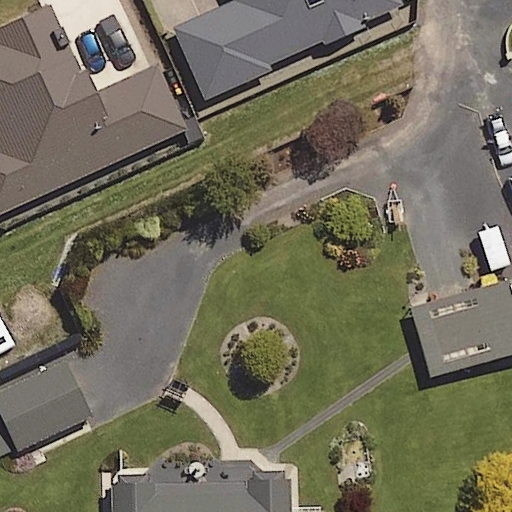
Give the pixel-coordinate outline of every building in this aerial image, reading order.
[(403,9),(399,0),(235,0),(237,3),(176,30),(206,97),(403,9)] [(0,212),(185,131),(156,67),(99,92),(90,67),(79,72),(50,7),(0,29),(0,42),(0,43),(0,42),(0,212)] [(511,354),(511,275),(411,303),(430,376),(511,354)] [(91,417),(66,362),(0,391),(0,406),(20,450),(91,417)] [(253,472),(252,463),(206,465),(206,473),(113,477),(114,511),(322,511),(322,509),(291,510),(289,470),(253,472)]
